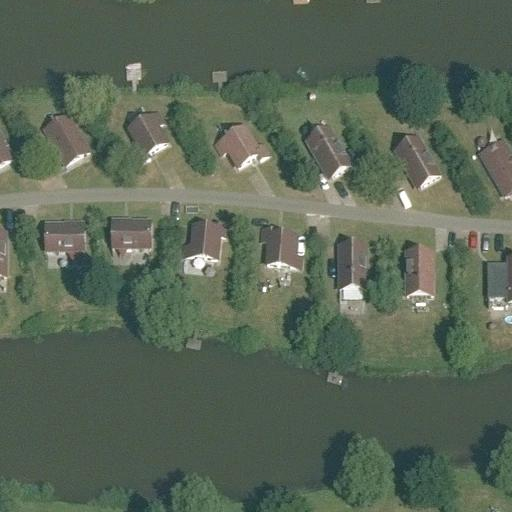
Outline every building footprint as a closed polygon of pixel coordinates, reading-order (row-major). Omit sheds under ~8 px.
[(164,127),(159,118),(130,134),(141,154),(136,157),(142,168),(151,163),(148,159),(168,148),(158,131),(164,127)] [(90,156),(69,120),(45,134),(66,170),(90,156)] [(257,152),(245,132),(217,149),(222,159),(229,155),(239,172),(258,161),(261,165),(269,160),(263,149),(257,152)] [(352,171),(330,133),(307,146),(319,167),(323,165),(333,182),(352,171)] [(0,171),(15,163),(0,136),(0,171)] [(441,180),(419,142),(396,156),(408,177),(411,175),(421,192),(441,180)] [(511,159),(504,146),(481,159),(505,201),(511,196),(511,159)] [(152,250),(151,226),(113,227),(112,250),(132,250),(132,253),(151,253),(151,250),(152,250)] [(193,251),(186,250),(184,261),(217,264),(220,241),(226,242),(227,229),(217,228),(217,233),(194,231),(193,251)] [(85,253),(85,230),(46,230),(46,253),(47,253),(47,256),(65,256),(65,253),(85,253)] [(269,246),(267,269),(300,272),(301,261),(294,261),(296,241),(274,239),(274,234),(264,233),(263,245),(269,246)] [(340,294),(367,294),(367,250),(344,250),(344,270),(340,270),(340,294)] [(407,301),(434,300),(434,276),(430,276),(430,257),(407,257),(407,301)] [(509,308),(511,308),(511,264),(509,264),(509,270),(489,270),(489,303),(509,303),(509,308)]
